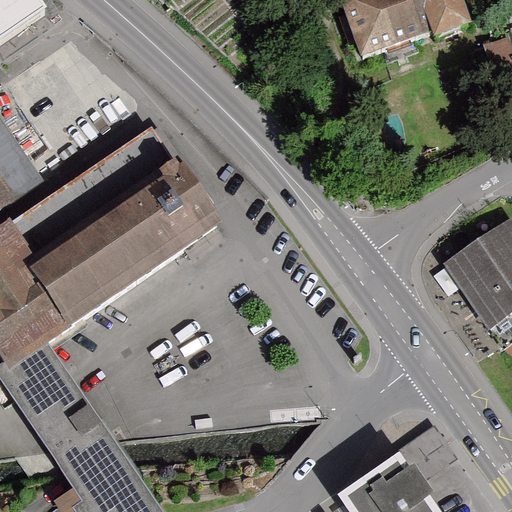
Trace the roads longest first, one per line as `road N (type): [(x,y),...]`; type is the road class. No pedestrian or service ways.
road 1 (primary): [(104,0),(270,157),(359,259)]
road 2 (primary): [(359,259),(511,472)]
road 3 (residential): [(511,165),(359,259)]
